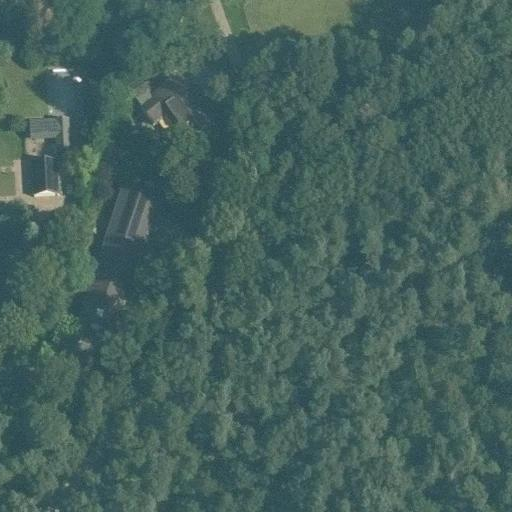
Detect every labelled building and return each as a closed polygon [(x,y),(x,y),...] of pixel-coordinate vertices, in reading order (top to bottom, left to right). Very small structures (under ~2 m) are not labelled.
[(154,87),(161,71),(150,67),(144,82),(154,87)] [(149,87),(133,98),(142,111),(154,127),(167,117),(183,140),(209,121),(206,117),(215,111),(204,96),(195,102),(180,81),(161,95),(155,87),(151,90),(149,87)] [(71,155),(69,122),(55,123),(55,124),(30,125),(31,144),(55,143),(56,156),(71,155)] [(33,165),(33,179),(34,199),(59,197),(58,164),(33,165)] [(152,194),(156,195),(175,200),(180,184),(157,177),(152,194)] [(114,337),(125,305),(130,307),(135,293),(129,291),(149,231),(155,233),(163,207),(123,194),(80,325),(114,337)]
